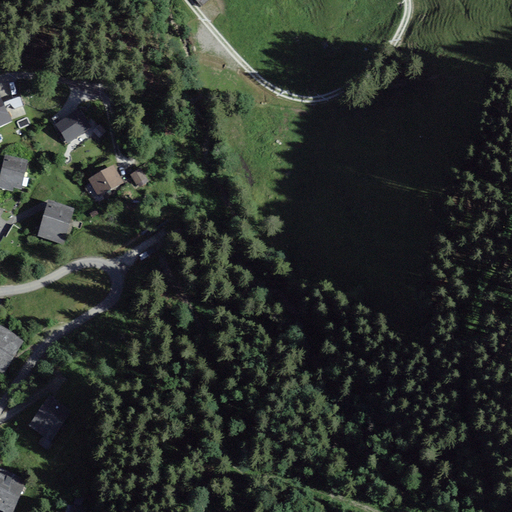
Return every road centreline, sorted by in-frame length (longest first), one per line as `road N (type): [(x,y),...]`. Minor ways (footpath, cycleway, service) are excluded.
road 1 (track): [(153,253),(196,319),(231,457),(254,473),(377,511)]
road 2 (residential): [(0,294),(94,265),(121,277),(115,300),(37,359),(0,409)]
road 3 (track): [(190,0),(259,77),(286,95),(320,97),(356,82),(381,57),(406,20),(407,0)]
road 4 (track): [(487,511),(463,372),(469,334),(511,233)]
road 5 (residential): [(0,81),(97,87),(107,99),(117,159)]
